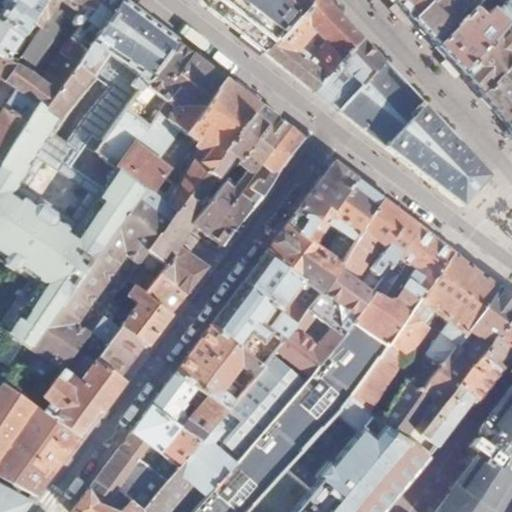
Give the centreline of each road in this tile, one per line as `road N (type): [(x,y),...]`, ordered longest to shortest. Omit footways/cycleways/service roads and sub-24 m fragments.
road 1 (residential): [(327,127),(40,511)]
road 2 (residential): [(327,127),(511,266)]
road 3 (residential): [(147,0),(327,127)]
road 4 (residential): [(495,381),(392,511)]
